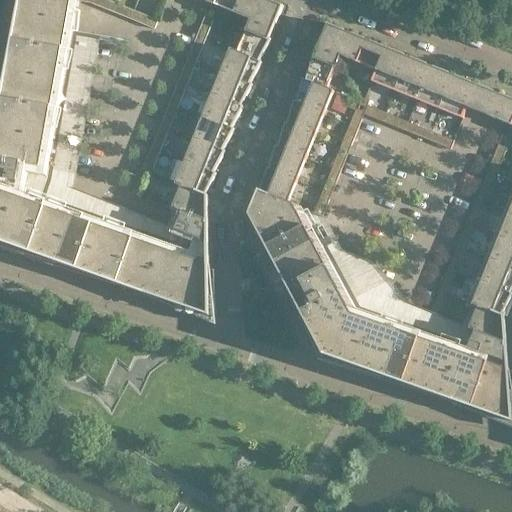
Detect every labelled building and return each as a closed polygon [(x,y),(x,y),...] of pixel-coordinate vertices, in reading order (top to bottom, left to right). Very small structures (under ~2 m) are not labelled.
[(19,0),(0,112),(0,249),(117,286),(144,295),(143,295),(216,326),(210,266),(209,266),(208,225),(183,215),(176,231),(169,228),(160,249),(36,206),(71,6),(77,7),(78,0),(19,0)] [(106,0),(91,0),(91,3),(108,11),(112,2),(106,0)] [(266,0),(216,0),(215,6),(251,20),(283,7),(266,0)] [(112,2),(108,11),(126,18),(129,10),(112,2)] [(73,31),(77,7),(71,6),(36,206),(160,249),(169,228),(176,231),(183,215),(174,211),(168,227),(160,223),(73,188),(100,36),(86,33),(73,31)] [(251,20),(237,53),(259,62),(271,40),(269,39),(275,24),(276,24),(283,7),(251,20)] [(158,21),(139,13),(135,22),(154,30),(158,21)] [(214,18),(206,15),(199,33),(207,36),(214,18)] [(312,57),(305,81),(327,90),(341,57),(327,25),(327,24),(320,42),(320,43),(314,57),(312,57)] [(386,49),(353,35),(327,25),(341,57),(376,71),(377,72),(386,49)] [(195,42),(188,59),(196,63),(203,45),(195,42)] [(386,49),(377,72),(376,71),(372,82),(395,92),(409,58),(386,49)] [(222,72),(251,84),(261,63),(259,62),(237,53),(231,50),(222,72)] [(409,58),(395,92),(417,101),(431,67),(409,58)] [(196,63),(188,59),(180,77),(189,81),(196,63)] [(453,76),(431,67),(417,101),(439,110),(453,76)] [(222,72),(213,95),(241,106),(252,85),(250,84),(251,84),(222,72)] [(453,76),(439,110),(463,120),(468,109),(477,85),(453,76)] [(296,103),(325,114),(334,92),(327,90),(305,81),(303,80),(296,103)] [(511,120),(511,99),(496,93),(487,89),(477,85),(468,109),(478,113),(510,126),(511,120)] [(177,86),(170,104),(178,108),(185,90),(177,86)] [(213,95),(204,117),(232,129),(243,107),(241,106),(213,95)] [(355,111),(359,103),(350,99),(347,108),(355,111)] [(287,125),(316,137),(325,114),(296,103),(294,102),(287,125)] [(162,122),(171,125),(178,108),(170,104),(162,122)] [(367,106),(364,115),(378,121),(381,112),(367,106)] [(387,124),(405,132),(408,123),(390,116),(387,124)] [(232,129),(204,117),(195,139),(223,151),(234,130),(232,129)] [(350,125),(359,128),(362,120),(353,117),(350,125)] [(408,123),(405,132),(422,139),(426,130),(408,123)] [(307,159),(316,137),(287,125),(285,124),(278,147),(307,159)] [(342,143),(351,147),(359,128),(350,125),(342,143)] [(167,134),(159,131),(151,148),(160,152),(167,134)] [(435,134),(432,142),(451,150),(454,142),(435,134)] [(495,154),(503,157),(511,139),(502,136),(495,154)] [(223,151),(195,139),(186,161),(214,173),(225,152),(223,151)] [(298,181),(307,159),(278,147),(276,146),(269,170),(298,181)] [(160,152),(151,148),(144,166),(153,170),(160,152)] [(332,170),(340,174),(347,156),(339,152),(332,170)] [(186,161),(176,185),(181,188),(208,199),(208,196),(205,195),(216,174),(214,173),(186,161)] [(491,163),(484,180),(493,184),(500,166),(491,163)] [(289,203),(298,181),(269,170),(267,169),(260,191),(289,203)] [(324,188),(333,191),(340,174),(332,170),(324,188)] [(149,179),(141,175),(133,194),(142,197),(149,179)] [(493,184),(484,180),(477,198),(485,202),(493,184)] [(183,215),(208,225),(208,199),(181,188),(172,210),(174,211),(183,215)] [(289,203),(260,191),(258,191),(248,215),(302,314),(301,315),(321,363),(415,390),(442,399),(441,400),(511,428),(511,387),(509,370),(508,370),(506,344),(469,329),(439,316),(430,313),(419,340),(353,316),(293,205),(289,203)] [(313,215),(322,218),(323,217),(329,200),(321,197),(314,214),(313,215)] [(430,313),(409,304),(402,296),(375,264),(342,250),(324,218),(323,217),(322,218),(313,215),(314,214),(312,213),(293,205),(353,316),(419,340),(430,313)] [(482,210),(473,207),(466,225),(475,228),(482,210)] [(511,216),(509,215),(500,237),(511,242),(511,216)] [(475,228),(466,225),(459,243),(467,246),(475,228)] [(511,242),(500,237),(491,260),(511,268),(511,242)] [(242,292),(243,338),(286,353),(299,346),(244,243),(239,246),(241,280),(249,280),(249,292),(242,292)] [(455,251),(448,269),(457,273),(464,255),(455,251)] [(511,268),(491,260),(482,282),(511,293),(511,290),(511,268)] [(457,273),(448,269),(441,287),(449,290),(457,273)] [(48,303),(5,280),(4,280),(3,282),(47,305),(294,391),(297,383),(295,383),(293,389),(167,345),(48,303)] [(511,294),(511,293),(482,282),(473,304),(502,316),(511,295),(511,294)] [(430,313),(439,316),(446,299),(437,296),(430,313)] [(504,317),(502,316),(473,304),(472,306),(478,308),(469,329),(506,344),(504,317)] [(68,379),(67,380),(77,383),(86,378),(103,392),(116,362),(130,372),(135,360),(145,359),(153,352),(152,351),(146,356),(133,356),(128,367),(115,357),(102,387),(87,374),(75,381),(68,379)] [(71,387),(62,385),(62,387),(93,398),(111,416),(128,386),(140,396),(150,374),(172,357),(170,357),(161,362),(148,372),(138,391),(127,381),(110,411),(95,395),(71,387)] [(307,387),(306,387),(305,386),(302,394),(499,463),(511,467),(511,465),(305,393),(307,387)] [(55,404),(54,405),(214,501),(229,476),(285,508),(286,507),(229,473),(213,499),(55,404)]
